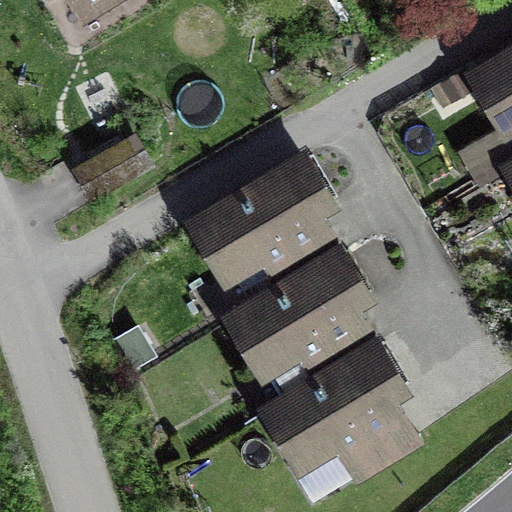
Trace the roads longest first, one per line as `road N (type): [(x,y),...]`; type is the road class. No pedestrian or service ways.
road 1 (residential): [(16,287),(511,19)]
road 2 (residential): [(16,287),(87,511)]
